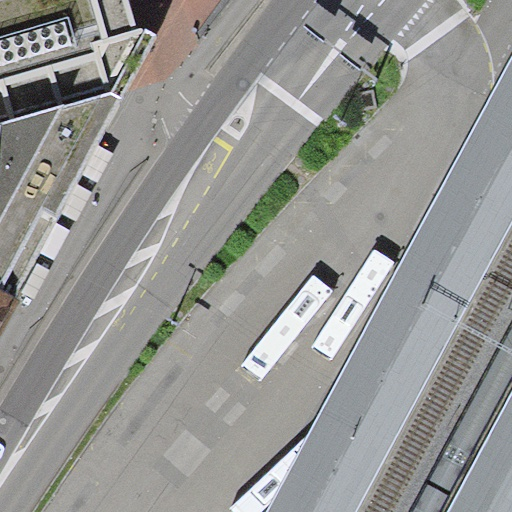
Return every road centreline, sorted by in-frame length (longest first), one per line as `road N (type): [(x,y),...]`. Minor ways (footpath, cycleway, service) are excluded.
road 1 (primary): [(0,483),(228,138)]
road 2 (primary): [(228,138),(296,100),(397,0)]
road 3 (primary): [(322,0),(228,138)]
